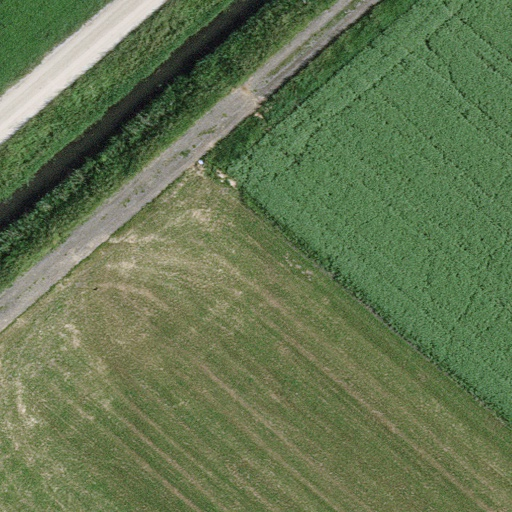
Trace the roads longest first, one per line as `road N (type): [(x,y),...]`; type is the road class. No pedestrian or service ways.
road 1 (track): [(388,0),(0,337)]
road 2 (track): [(132,0),(0,115)]
